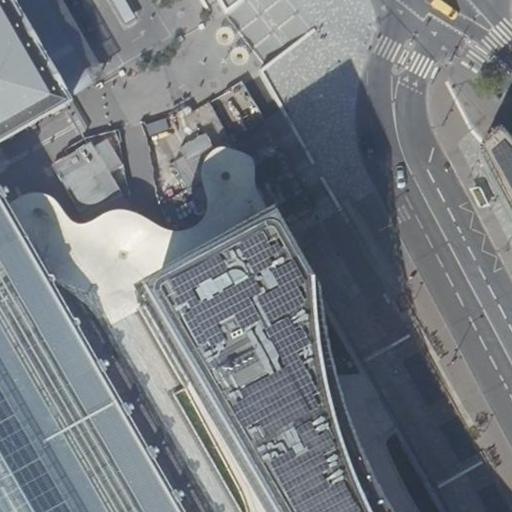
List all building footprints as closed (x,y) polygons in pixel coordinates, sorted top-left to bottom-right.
[(0,0),(0,511),(184,511),(44,272),(5,204),(4,202),(7,200),(4,196),(2,198),(0,194),(0,146),(10,141),(15,138),(32,129),(39,125),(70,108),(68,104),(70,103),(87,94),(106,82),(59,0),(0,0)] [(110,0),(125,25),(136,19),(124,0),(110,0)] [(511,147),(509,144),(497,130),(477,148),(476,156),(476,159),(486,177),(506,215),(511,224),(511,147)] [(101,143),(92,148),(72,159),(63,165),(94,219),(102,215),(132,198),(101,143)] [(11,202),(5,204),(44,272),(97,313),(105,329),(284,234),(257,189),(255,180),(255,172),(254,165),(252,159),(248,155),(241,152),(232,148),(222,146),(211,150),(205,157),(202,165),(201,172),(204,184),(207,196),(208,203),(207,211),(203,218),(198,222),(192,226),(186,228),(178,229),(169,228),(159,224),(147,217),(136,212),(129,209),(120,208),(110,210),(102,213),(94,219),(83,223),(73,221),(67,214),(61,205),(55,198),(47,194),(38,192),(30,192),(21,195),(11,202)] [(430,511),(284,234),(141,306),(191,393),(178,398),(243,511),(430,511)]
